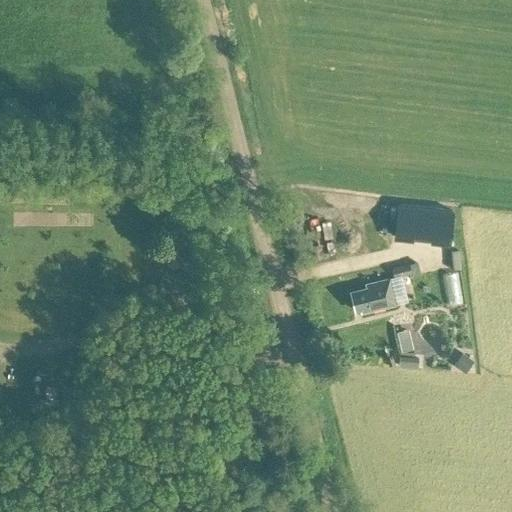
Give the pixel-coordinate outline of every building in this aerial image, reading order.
[(452,210),(397,204),(393,235),(449,242),(452,210)] [(394,277),(411,273),(411,275),(416,273),(417,276),(421,275),(418,262),(392,268),(394,277)] [(396,304),(389,278),(365,284),(366,288),(350,292),(354,310),(359,308),(361,313),(396,304)] [(398,367),(417,368),(418,357),(399,355),(398,367)] [(86,425),(85,442),(107,443),(109,411),(77,408),(76,425),(78,425),(77,436),(84,436),(84,425),(86,425)]
